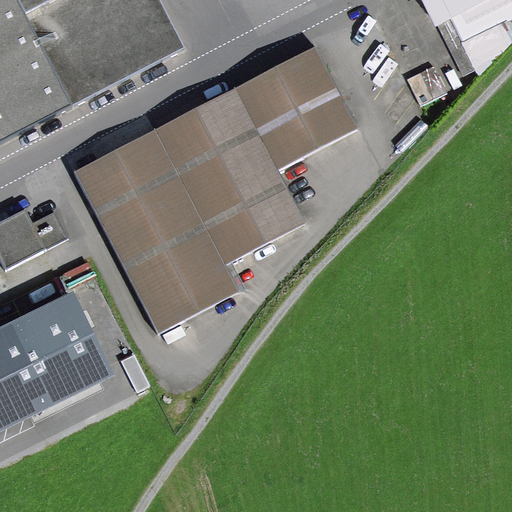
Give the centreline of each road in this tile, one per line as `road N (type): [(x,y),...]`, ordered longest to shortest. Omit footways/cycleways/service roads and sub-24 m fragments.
road 1 (unknown): [(511,67),(308,277),(139,511)]
road 2 (unknown): [(53,147),(139,314),(151,330),(170,334),(219,312),(374,144)]
